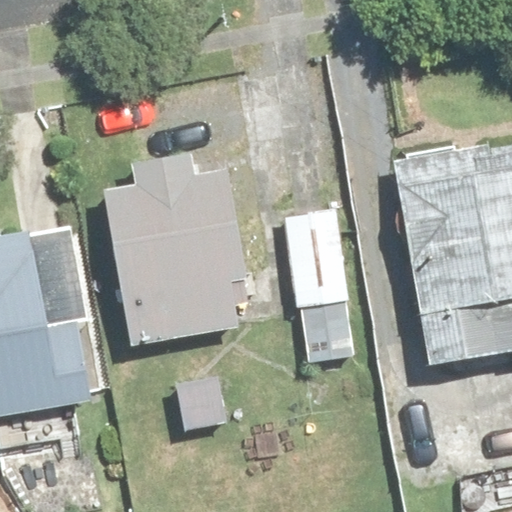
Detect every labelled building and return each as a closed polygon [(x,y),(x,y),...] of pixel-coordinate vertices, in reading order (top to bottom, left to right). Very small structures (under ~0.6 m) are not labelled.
[(511,179),(509,163),(348,191),(381,379),(484,361),(506,487),(511,486),(511,179)] [(180,191),(58,207),(79,368),(202,352),(180,191)] [(299,237),(242,242),(255,377),(311,372),(299,237)] [(28,251),(0,252),(0,437),(62,431),(44,268),(29,269),(28,251)] [(193,397),(128,406),(134,451),(200,442),(193,397)]
